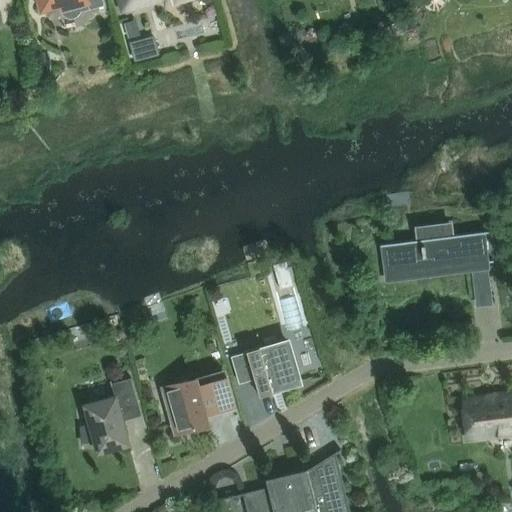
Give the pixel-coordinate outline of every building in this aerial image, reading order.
[(80,7),(79,5),(87,3),(89,9),(104,5),(102,0),(37,0),(40,10),(60,5),(61,10),(62,11),(62,12),(63,14),(65,15),(67,16),(68,17),(70,17),(72,17),(73,16),(75,16),(77,14),(78,13),(79,11),(79,10),(80,9),(80,7)] [(119,0),(122,10),(158,0),(119,0)] [(153,36),(130,42),(135,61),(159,54),(153,36)] [(390,274),(492,261),(492,260),(486,261),(483,233),(489,232),(488,231),(379,245),(379,246),(387,245),(390,274)] [(487,268),(474,270),(476,284),(489,282),(487,268)] [(246,353),(232,357),(239,382),(254,378),(259,396),(272,392),(270,387),(279,385),(280,387),(298,381),(286,341),(259,349),(259,347),(245,351),(246,353)] [(218,412),(234,407),(226,378),(197,386),(195,377),(178,382),(181,391),(165,396),(176,434),(208,425),(205,413),(218,409),(218,412)] [(89,425),(81,427),(82,443),(94,442),(97,452),(128,444),(122,421),(118,407),(137,401),(131,378),(111,383),(110,381),(109,381),(113,396),(84,404),(89,425)] [(493,397),(486,398),(486,397),(462,400),(466,438),(468,438),(468,434),(481,433),(485,436),(499,434),(501,430),(505,430),(509,433),(511,432),(511,392),(493,395),(493,397)] [(272,487),(271,486),(219,499),(219,500),(242,495),(246,511),(349,511),(337,460),(335,460),(335,462),(315,466),(316,466),(315,464),(297,475),(298,477),(299,476),(300,482),(294,484),(293,481),(293,480),(292,479),(291,478),(290,477),(288,477),(287,477),(286,478),(285,478),(284,479),(283,480),(282,481),(282,483),(282,484),(283,486),(271,489),(271,487),(272,487)]
